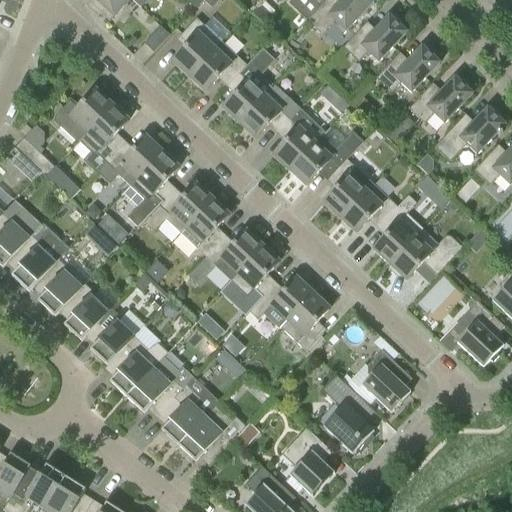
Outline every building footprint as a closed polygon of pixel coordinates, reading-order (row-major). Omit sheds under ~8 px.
[(131,0),(130,0),(95,0),(91,5),(110,23),(131,0)] [(203,1),(201,0),(188,0),(187,2),(195,10),(203,1)] [(213,10),(221,0),(205,0),(204,2),(213,10)] [(344,0),(339,6),(331,0),(327,0),(307,22),(323,37),(332,27),(343,37),(374,4),(370,0),(344,0)] [(271,19),(260,8),(253,15),(265,26),(271,19)] [(393,14),(371,37),(363,29),(344,49),(359,64),(368,54),(379,64),(407,34),(400,28),(404,25),(393,14)] [(180,39),(188,47),(174,62),(190,78),(222,44),(197,20),(180,39)] [(144,45),(154,54),(170,37),(161,28),(144,45)] [(207,93),(221,78),(230,86),(247,67),(222,44),(190,78),(207,93)] [(426,45),(404,68),(396,60),(376,80),(392,95),(401,85),(412,95),(440,65),(433,59),(437,55),(426,45)] [(230,86),(239,94),(224,109),(241,125),(273,91),(260,78),(275,63),(262,51),(247,67),(230,86)] [(459,76),(437,99),(428,90),(409,111),(425,125),(434,116),(445,126),(473,96),(466,90),(469,86),(459,76)] [(257,140),(271,125),(280,133),(301,111),(276,87),(273,91),(241,125),(257,140)] [(84,101),(85,104),(79,110),(78,111),(70,104),(54,121),(55,122),(53,124),(76,144),(78,143),(79,144),(80,142),(88,134),(87,134),(113,108),(96,92),(92,96),(90,94),(84,101)] [(339,98),(332,107),(342,116),(349,108),(339,98)] [(451,163),(458,155),(468,145),(479,156),(506,127),(499,120),(502,117),(491,107),(470,130),(461,121),(435,149),(451,163)] [(114,139),(123,129),(129,123),(126,120),(126,117),(120,111),(117,112),(113,108),(87,134),(88,134),(80,142),(92,153),(83,163),(97,175),(98,174),(123,147),(114,139)] [(280,133),(289,141),(274,156),(291,172),(315,146),(322,138),(323,138),(326,135),(301,111),(280,133)] [(399,140),(399,133),(394,128),(386,137),(394,144),(399,140)] [(307,187),(322,172),(330,180),(347,161),(323,138),(322,138),(315,146),(291,172),(307,187)] [(110,186),(118,177),(131,189),(165,153),(155,144),(152,145),(146,139),(132,155),(123,147),(98,174),(110,186)] [(55,169),(25,140),(15,149),(19,153),(41,174),(46,178),(55,169)] [(511,150),(503,160),(494,152),(475,172),(490,187),(500,177),(511,187),(511,185),(511,150)] [(41,174),(19,153),(10,163),(32,184),(41,174)] [(156,212),(173,194),(164,186),(179,170),(173,165),(174,161),(165,153),(131,189),(143,200),(126,218),(139,230),(156,212)] [(433,171),(433,162),(427,157),(417,167),(428,177),(433,171)] [(330,180),(339,188),(325,203),(341,219),(373,185),(347,161),(330,180)] [(46,178),(54,186),(64,176),(56,168),(55,169),(46,178)] [(426,197),(436,186),(427,178),(417,189),(426,197)] [(357,234),(372,219),(380,227),(398,208),(373,185),(341,219),(357,234)] [(155,234),(166,222),(181,236),(215,200),(205,191),(202,192),(196,186),(182,202),(173,194),(156,212),(145,225),(155,234)] [(454,199),(464,208),(470,201),(461,192),(454,199)] [(223,241),(215,233),(229,217),(224,212),(224,208),(215,200),(181,236),(206,259),(223,241)] [(94,223),(103,214),(94,206),(86,215),(94,223)] [(380,227),(389,235),(375,251),(391,266),(416,240),(423,232),(425,230),(409,215),(407,217),(398,208),(380,227)] [(29,240),(13,225),(16,222),(7,213),(0,219),(0,266),(3,269),(11,260),(30,241),(29,240)] [(108,216),(96,228),(117,248),(128,236),(108,216)] [(423,232),(416,240),(391,266),(408,281),(422,266),(436,279),(464,250),(452,239),(447,239),(439,247),(423,232)] [(30,241),(11,260),(20,269),(12,277),(29,294),(38,285),(59,262),(69,251),(50,233),(40,243),(32,236),(29,240),(30,241)] [(206,259),(215,268),(231,283),(265,247),(255,238),(252,239),(247,233),(232,249),(223,241),(206,259)] [(274,288),(265,280),(279,264),(274,259),(275,255),(265,247),(231,283),(256,306),(274,288)] [(511,259),(507,254),(503,258),(509,263),(511,259)] [(38,285),(46,293),(38,302),(56,318),(64,310),(82,290),(81,289),(66,275),(69,271),(59,262),(38,285)] [(511,265),(501,277),(505,282),(501,286),(502,290),(504,292),(493,304),(511,321),(511,265)] [(150,285),(153,281),(146,274),(145,276),(134,287),(141,294),(150,285)] [(297,280),(282,296),(274,288),(256,306),(249,314),(258,322),(264,316),(280,331),(281,330),(315,293),(306,284),(302,286),(297,280)] [(82,343),(90,334),(108,315),(108,314),(92,299),(96,295),(85,285),(81,289),(82,290),(64,310),(73,318),(65,327),(82,343)] [(185,301),(185,294),(180,290),(173,297),(181,305),(185,301)] [(324,335),(315,327),(330,311),(324,306),(325,303),(315,293),(281,330),(307,353),(324,335)] [(226,298),(218,305),(237,324),(244,317),(226,298)] [(471,311),(477,305),(472,300),(468,304),(469,309),(471,311)] [(468,334),(457,345),(484,370),(491,362),(493,365),(500,358),(497,355),(501,352),(497,348),(500,344),(495,339),(505,329),(478,303),(477,305),(471,311),(458,325),(468,334)] [(174,319),(178,315),(178,309),(174,304),(168,305),(164,309),(164,315),(168,319),(174,319)] [(108,368),(110,366),(135,339),(134,338),(134,339),(118,324),(122,320),(111,310),(108,314),(108,315),(90,334),(99,343),(91,351),(108,368)] [(197,325),(206,333),(215,324),(206,316),(197,325)] [(149,353),(135,339),(110,366),(118,374),(110,383),(127,399),(124,402),(164,359),(168,355),(159,347),(149,353)] [(216,361),(223,368),(232,359),(225,352),(216,361)] [(368,376),(370,378),(360,390),(383,411),(384,409),(391,415),(401,405),(403,406),(410,398),(409,397),(411,394),(405,388),(412,381),(382,353),(368,368),(368,376)] [(164,359),(124,402),(125,403),(128,400),(144,415),(152,406),(161,415),(194,380),(192,378),(195,375),(192,372),(189,375),(183,369),(179,373),(164,359)] [(347,377),(341,383),(346,387),(352,381),(347,377)] [(341,383),(336,378),(322,393),(342,411),(324,429),(353,457),(357,451),(363,449),(364,444),(375,433),(366,425),(376,414),(346,387),(341,383)] [(176,451),(216,408),(220,404),(194,380),(161,415),(170,423),(162,432),(178,447),(176,450),(176,451)] [(209,469),(247,429),(236,419),(232,423),(216,408),(176,451),(177,451),(180,448),(196,464),(204,455),(213,463),(209,468),(209,469)] [(335,475),(319,460),(329,451),(307,430),(282,456),(297,470),(290,478),(313,499),(314,498),(312,497),(333,475),(334,476),(335,475)] [(240,436),(235,442),(245,451),(250,446),(240,436)] [(0,493),(11,500),(30,470),(31,468),(11,455),(5,466),(0,462),(0,493)] [(30,470),(11,500),(4,511),(29,511),(35,504),(46,511),(69,475),(68,475),(66,478),(47,466),(40,476),(30,470)] [(255,496),(245,507),(250,511),(289,511),(290,511),(288,509),(296,500),(262,469),(246,487),(255,496)] [(87,511),(90,508),(80,501),(86,491),(67,479),(69,476),(69,475),(46,511),(45,511),(87,511)]
